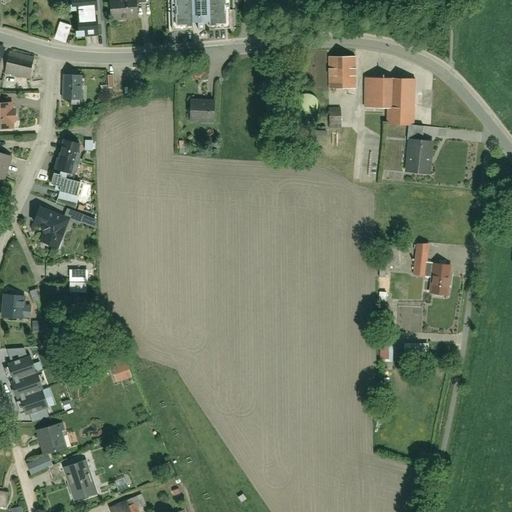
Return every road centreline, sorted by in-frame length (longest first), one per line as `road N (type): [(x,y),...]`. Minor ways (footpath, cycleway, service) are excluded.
road 1 (residential): [(240,49),(334,40),(410,57),(448,78),(511,151)]
road 2 (residential): [(0,251),(43,148),(53,54)]
road 3 (residential): [(53,54),(137,60),(240,49)]
